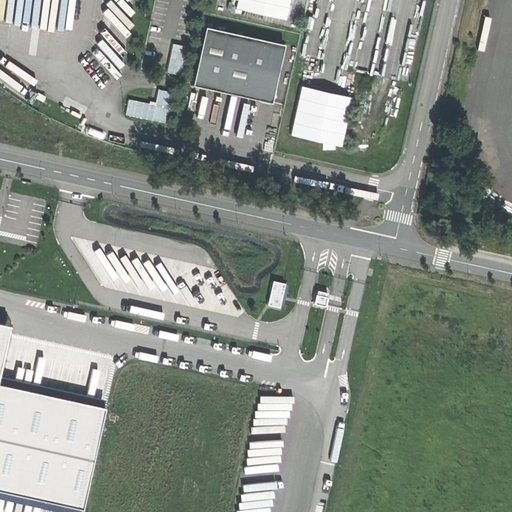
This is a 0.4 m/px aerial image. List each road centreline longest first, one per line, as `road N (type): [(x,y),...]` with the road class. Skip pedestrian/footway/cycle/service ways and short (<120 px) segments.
road 1 (unclassified): [(0,157),(394,247)]
road 2 (unclassified): [(194,147),(405,195)]
road 3 (unclassified): [(449,0),(405,195)]
road 4 (unknown): [(66,226),(205,260)]
road 5 (unclassified): [(394,247),(511,273)]
